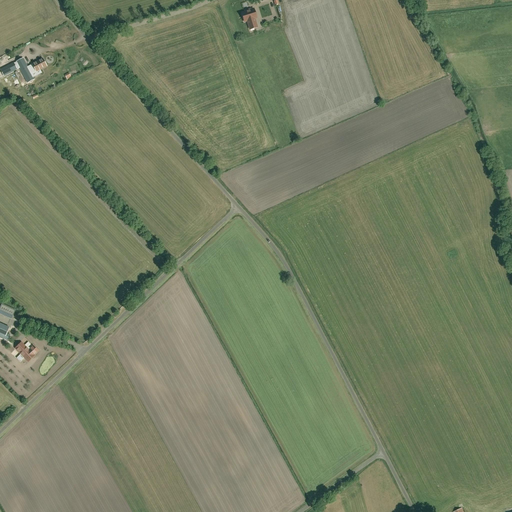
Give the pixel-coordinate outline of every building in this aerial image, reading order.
[(245,10),(245,12),(241,13),(244,22),(247,21),(250,29),(257,27),(254,19),(256,18),(254,9),(249,10),(249,9),(245,10)] [(43,59),(32,64),(33,65),(28,68),(23,58),(10,65),(9,64),(0,69),(4,77),(13,72),(13,71),(19,68),(27,82),(34,79),(31,74),(36,71),(46,66),(43,59)] [(2,304),(0,308),(0,313),(12,319),(16,310),(2,304)] [(0,336),(4,339),(8,340),(11,335),(7,333),(9,327),(0,323),(0,336)] [(33,346),(29,350),(22,342),(16,348),(21,353),(16,358),(20,362),(25,358),(28,362),(35,355),(34,355),(38,351),(33,346)] [(11,354),(16,349),(12,344),(6,350),(11,354)]
